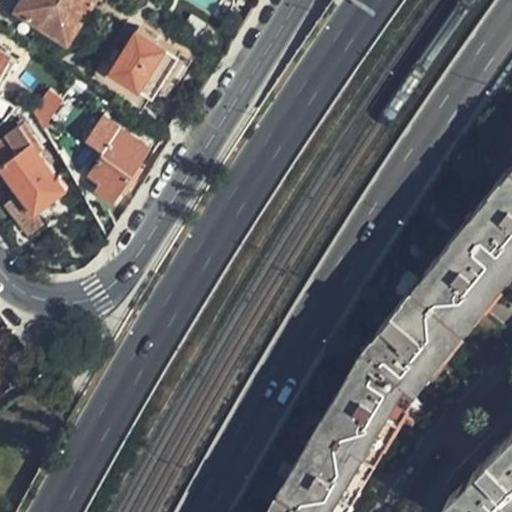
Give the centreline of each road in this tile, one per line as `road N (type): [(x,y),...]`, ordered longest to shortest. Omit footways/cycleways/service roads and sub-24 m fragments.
road 1 (trunk): [(373,0),(184,290),(61,511)]
road 2 (trunk): [(200,511),(326,298),(511,14)]
road 3 (tertiary): [(298,0),(116,283),(100,296),(50,301),(25,294),(0,273)]
